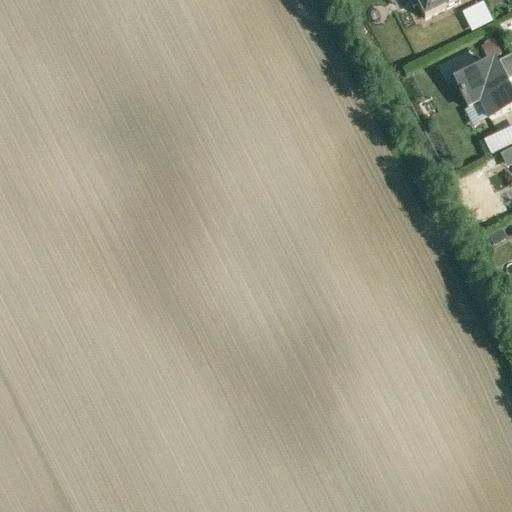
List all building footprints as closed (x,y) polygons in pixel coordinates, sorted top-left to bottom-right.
[(408,0),(415,12),(419,10),(419,11),(419,10),(426,24),(461,6),(457,0),(408,0)] [(511,60),(500,66),(510,85),(511,83),(511,60)] [(511,102),(495,69),(457,88),(463,99),(462,100),(464,103),(465,102),(470,114),(482,108),(491,125),(511,113),(511,102)] [(492,158),(511,149),(511,138),(488,149),(492,158)] [(511,153),(502,158),(508,171),(511,169),(511,153)] [(511,239),(507,228),(487,237),(492,249),(511,241),(511,239)]
